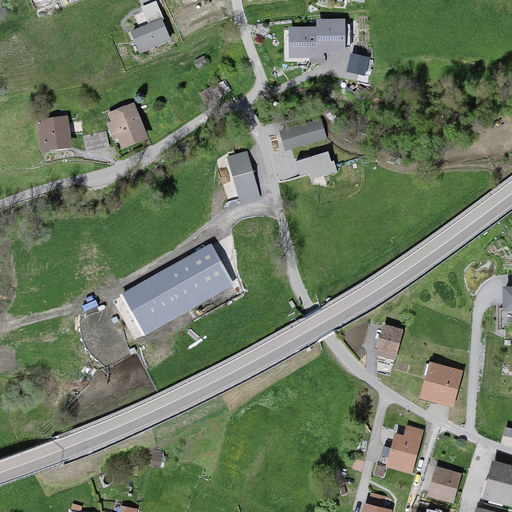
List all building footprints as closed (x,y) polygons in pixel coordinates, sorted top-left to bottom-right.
[(171,39),(154,0),(141,6),(148,22),(130,30),(140,52),(171,39)] [(316,26),(288,26),(288,57),(309,57),(309,62),(325,62),(325,52),(345,51),(345,18),(316,18),(316,26)] [(367,58),(352,55),(348,70),(364,74),(367,58)] [(133,102),(107,113),(121,149),(148,139),(133,102)] [(321,117),(279,129),(285,150),(326,139),(321,117)] [(66,118),(37,121),(41,149),(69,146),(66,118)] [(247,148),(227,154),(241,202),(261,196),(247,148)] [(311,179),(337,171),(333,160),(331,161),(328,150),(295,160),(299,175),(309,172),(311,179)] [(232,285),(208,243),(121,293),(145,334),(232,285)] [(406,332),(381,326),(373,356),(398,362),(406,332)] [(466,371),(433,360),(422,394),(455,405),(466,371)] [(511,446),(511,428),(507,427),(503,444),(511,446)] [(423,437),(397,429),(385,466),(410,474),(423,437)] [(511,464),(493,459),(482,496),(511,504),(511,464)] [(461,474),(434,467),(426,498),(453,505),(461,474)] [(396,511),(397,509),(366,499),(362,511),(396,511)]
